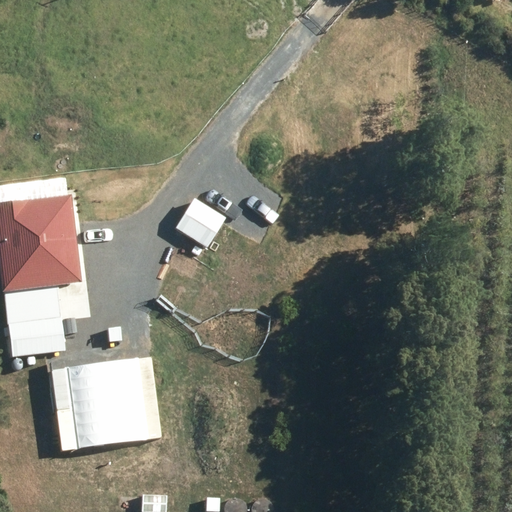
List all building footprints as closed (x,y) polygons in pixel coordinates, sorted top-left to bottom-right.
[(59,198),(0,206),(0,331),(5,362),(61,353),(56,320),(44,321),(39,289),(72,284),(59,198)] [(186,201),(168,231),(200,250),(219,220),(186,201)] [(119,327),(101,329),(102,344),(120,343),(119,327)] [(9,381),(5,479),(228,488),(232,391),(9,381)] [(136,511),(161,511),(162,497),(137,496),(136,511)] [(201,499),(200,511),(213,511),(214,500),(201,499)]
